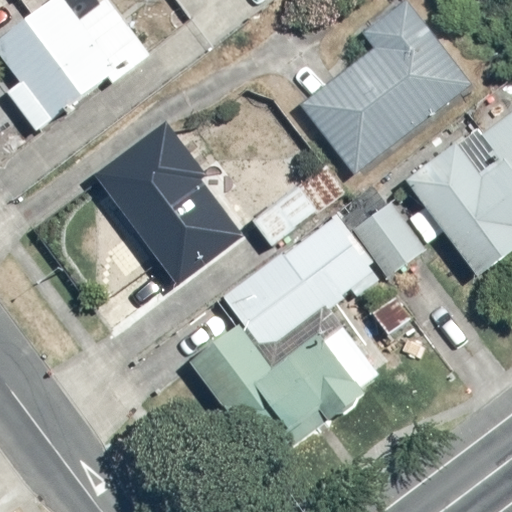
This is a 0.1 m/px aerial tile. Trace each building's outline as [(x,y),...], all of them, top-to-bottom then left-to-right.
[(107,0),(82,17),(70,0),(51,0),(0,34),(0,47),(22,81),(10,89),(37,128),(149,53),(113,0),(107,0)] [(470,83),(406,2),(360,39),(370,50),(301,105),(357,174),(470,83)] [(511,106),(409,181),(477,276),(511,251),(511,106)] [(126,280),(160,254),(179,279),(245,229),(169,127),(102,176),(116,195),(82,221),(126,280)] [(250,223),(268,249),(347,192),(328,167),(250,223)] [(338,212),(380,272),(385,280),(429,250),(381,182),(338,212)] [(338,212),(226,290),(244,316),(224,330),(214,314),(180,338),(263,458),(326,414),(335,426),(391,386),(334,305),(380,272),(338,212)]
